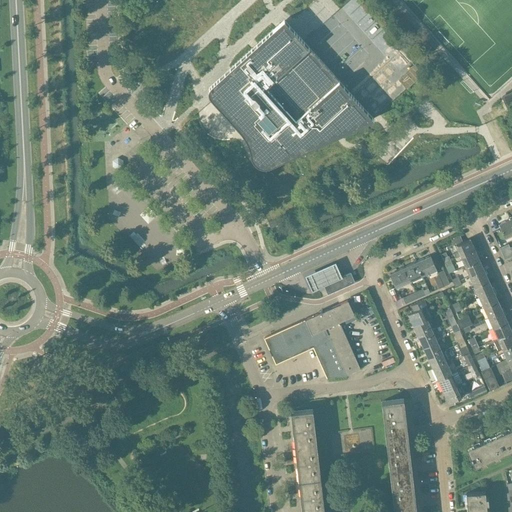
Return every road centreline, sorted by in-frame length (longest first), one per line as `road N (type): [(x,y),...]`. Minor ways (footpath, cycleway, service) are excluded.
road 1 (unclassified): [(265,280),(239,228),(106,76),(100,0)]
road 2 (tertiary): [(265,280),(511,169)]
road 3 (residential): [(410,364),(371,267),(474,215)]
road 4 (residential): [(262,396),(371,383),(410,364)]
road 5 (tertiary): [(22,146),(15,0)]
road 6 (tertiary): [(25,276),(30,219),(22,146)]
road 7 (tertiary): [(22,146),(7,272)]
